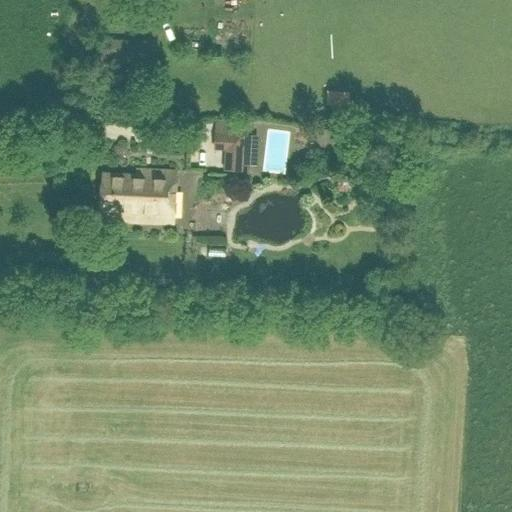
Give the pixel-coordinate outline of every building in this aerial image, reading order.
[(101,73),(115,74),(115,82),(152,83),(154,42),(133,41),(101,40),(101,73)] [(214,150),(224,151),(223,172),(243,173),(245,135),(214,133),(214,150)] [(290,177),(295,138),(274,135),(268,173),(290,177)] [(135,169),(135,175),(102,173),(100,220),(173,223),(175,171),(135,169)] [(73,289),(73,269),(46,268),(45,287),(73,289)]
